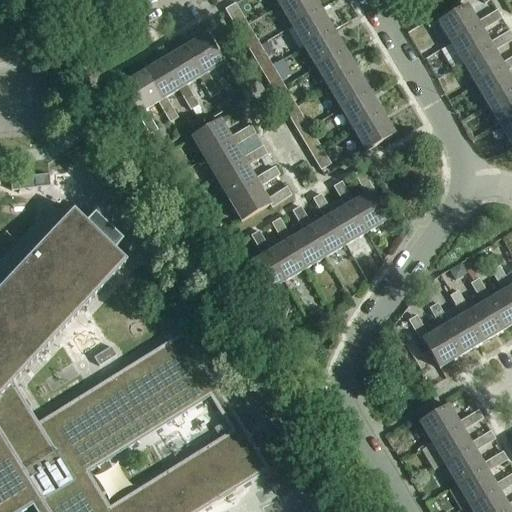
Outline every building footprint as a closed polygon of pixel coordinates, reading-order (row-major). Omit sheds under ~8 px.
[(273,0),(279,9),(294,0),(273,0)] [(294,0),(279,9),(292,30),(321,12),(313,0),(294,0)] [(235,6),(225,12),(235,28),(245,22),(235,6)] [(438,25),(451,48),(480,31),(482,34),(483,33),(502,22),(497,13),(478,25),(467,8),(438,25)] [(292,30),(304,50),(333,33),(321,12),(292,30)] [(238,33),(247,49),(257,43),(248,27),(238,33)] [(451,48),(464,68),(492,51),(494,54),(495,53),(511,43),(511,38),(509,34),(490,45),(483,33),(482,34),(480,31),(451,48)] [(304,50),(316,71),(346,54),(333,33),(304,50)] [(206,37),(183,51),(201,80),(199,80),(200,81),(211,101),(219,96),(208,76),(223,67),(206,37)] [(250,54),(259,70),(269,64),(260,48),(250,54)] [(183,51),(163,63),(180,92),(179,93),(191,113),(199,108),(187,89),(200,81),(199,80),(201,80),(183,51)] [(464,68),(476,89),(504,72),(506,75),(507,74),(511,70),(511,60),(502,66),(495,53),(494,54),(492,51),(464,68)] [(316,71),(328,92),(358,74),(346,54),(316,71)] [(163,63),(142,75),(159,104),(158,105),(158,106),(170,125),(178,120),(166,101),(179,93),(180,92),(163,63)] [(262,75),(272,90),(282,84),(272,69),(262,75)] [(476,89),(488,109),(511,95),(511,82),(507,74),(506,75),(504,72),(476,89)] [(328,92),(341,113),(370,95),(358,74),(328,92)] [(159,104),(142,75),(121,88),(139,116),(137,117),(149,137),(157,133),(146,113),(158,106),(158,105),(159,104)] [(275,95),(284,111),(294,105),(285,89),(275,95)] [(341,113),(353,133),(382,116),(370,95),(341,113)] [(511,95),(488,109),(500,130),(511,123),(511,95)] [(287,116),(296,132),(306,126),(297,110),(287,116)] [(382,116),(353,133),(366,155),(395,137),(382,116)] [(191,140),(205,163),(234,146),(235,148),(236,148),(255,136),(250,129),(231,140),(221,123),(191,140)] [(511,123),(500,130),(511,149),(511,123)] [(319,146),(309,131),(299,137),(309,152),(319,146)] [(165,146),(159,137),(147,144),(153,154),(165,146)] [(205,163),(217,184),(246,167),(247,169),(248,169),(267,157),(263,149),(243,161),(236,148),(235,148),(234,146),(205,163)] [(311,157),(321,173),(331,167),(322,151),(311,157)] [(217,184),(229,205),(258,187),(259,190),(260,189),(280,178),(275,170),(255,181),(248,169),(247,169),(246,167),(217,184)] [(366,197),(353,204),(354,205),(351,207),(368,236),(389,223),(372,195),(374,193),(362,173),(354,177),(366,197)] [(50,189),(49,177),(10,181),(11,193),(50,189)] [(345,209),(333,217),(330,219),(347,248),(368,236),(351,207),(354,205),(353,204),(342,185),(334,190),(345,209)] [(258,187),(229,205),(241,225),(270,208),(271,210),(291,198),(287,190),(267,201),(260,189),(259,190),(258,187)] [(325,221),(312,229),(312,230),(310,231),(327,260),(347,248),(330,219),(333,217),(321,197),(313,202),(325,221)] [(304,234),(291,241),(292,242),(289,243),(306,272),(327,260),(310,231),(312,230),(312,229),(300,209),(292,214),(304,234)] [(0,511),(203,511),(269,472),(184,335),(38,426),(13,386),(127,264),(73,213),(0,291),(0,511)] [(283,246),(271,253),(271,254),(268,256),(285,285),(306,272),(289,243),(292,242),(291,241),(280,222),(272,226),(283,246)] [(271,254),(271,253),(259,234),(251,239),(263,258),(245,268),(263,298),(285,285),(268,256),(271,254)] [(461,266),(449,273),(455,283),(467,276),(461,266)] [(491,274),(503,294),(504,295),(505,294),(511,305),(511,288),(511,289),(499,270),(491,274)] [(471,287),(482,306),(483,307),(484,307),(501,335),(511,328),(511,305),(505,294),(504,295),(503,294),(490,302),(479,282),(471,287)] [(450,299),(462,318),(462,320),(464,319),(481,347),(501,335),(484,307),(483,307),(482,306),(470,314),(458,294),(450,299)] [(429,311),(441,331),(442,332),(443,331),(460,359),(481,347),(464,319),(462,320),(462,318),(449,326),(437,306),(429,311)] [(442,332),(441,331),(428,338),(417,319),(409,323),(421,344),(422,343),(439,372),(460,359),(443,331),(442,332)] [(99,369),(116,358),(111,350),(93,360),(99,369)] [(419,426),(432,448),(461,431),(463,434),(463,433),(483,421),(478,413),(459,425),(448,408),(419,426)] [(432,448),(444,469),(473,451),(475,454),(476,454),(495,442),(490,434),(471,446),(463,433),(463,434),(461,431),(432,448)] [(444,469),(457,489),(485,472),(487,475),(488,474),(507,463),(503,455),(483,466),(476,454),(475,454),(473,451),(444,469)] [(457,489),(469,510),(498,493),(499,495),(500,495),(511,487),(511,477),(495,487),(488,474),(487,475),(485,472),(457,489)] [(469,510),(470,511),(511,511),(511,505),(508,508),(500,495),(499,495),(498,493),(469,510)]
